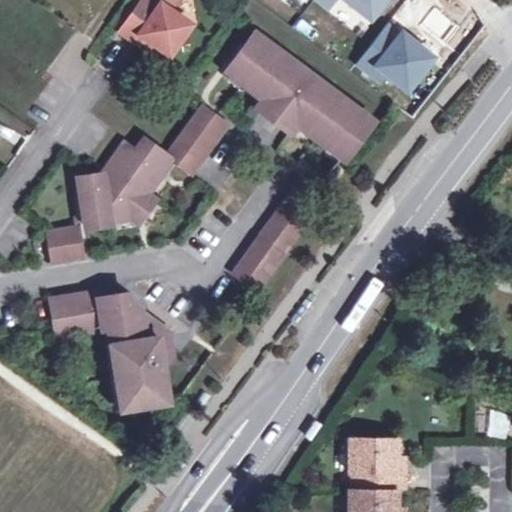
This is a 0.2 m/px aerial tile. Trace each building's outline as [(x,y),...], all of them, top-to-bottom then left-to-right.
[(117,31),(131,41),(136,35),(149,44),(166,56),(188,26),(167,10),(173,0),(146,0),(139,0),(136,5),(117,31)] [(358,132),(362,135),(372,121),(252,33),(226,67),(246,82),(243,86),(261,100),(255,108),(288,133),(294,125),(314,138),(316,135),(329,144),(327,148),(338,156),(358,132)] [(143,50),(149,44),(136,35),(131,41),(143,50)] [(77,177),(84,221),(108,217),(109,221),(128,218),(129,217),(133,211),(141,216),(154,200),(146,194),(171,160),(190,172),(226,126),(200,107),(165,154),(142,139),(134,150),(124,144),(102,173),(77,177)] [(343,160),(362,135),(358,132),(338,156),(343,160)] [(255,289),(320,200),(298,183),(232,272),(255,289)] [(137,222),(141,216),(133,211),(129,217),(137,222)] [(110,224),(109,221),(108,217),(84,221),(85,227),(110,224)] [(51,262),(81,257),(76,226),(46,231),(51,262)] [(49,299),(54,328),(72,326),(73,332),(111,327),(114,343),(111,343),(122,408),(165,401),(159,362),(171,360),(165,331),(146,316),(141,317),(139,308),(135,305),(128,306),(126,293),(96,298),(94,292),(49,299)] [(55,335),(73,332),(72,326),(54,328),(55,335)] [(403,490),(403,475),(395,475),(395,456),(395,439),(351,439),(350,475),(357,475),(357,490),(395,490),(403,490)] [(395,456),(395,475),(403,475),(402,456),(395,456)] [(177,476),(188,462),(182,458),(172,471),(177,476)] [(394,511),(395,508),(395,490),(357,490),(350,490),(350,511),(394,511)]
